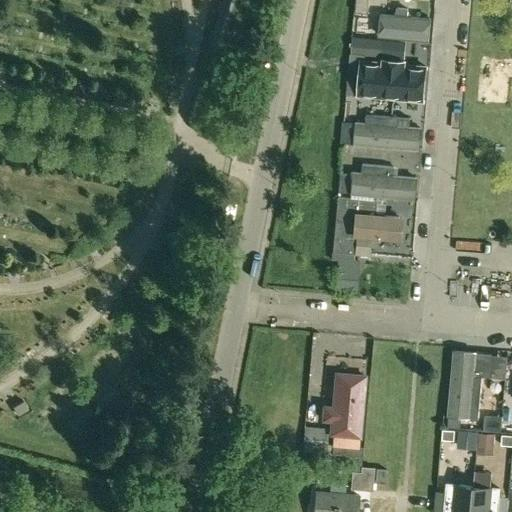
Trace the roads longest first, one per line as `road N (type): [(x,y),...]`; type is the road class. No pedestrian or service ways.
road 1 (residential): [(236,307),(298,0)]
road 2 (residential): [(440,252),(464,0)]
road 3 (unclassified): [(193,511),(236,307)]
road 4 (residential): [(433,323),(236,307)]
